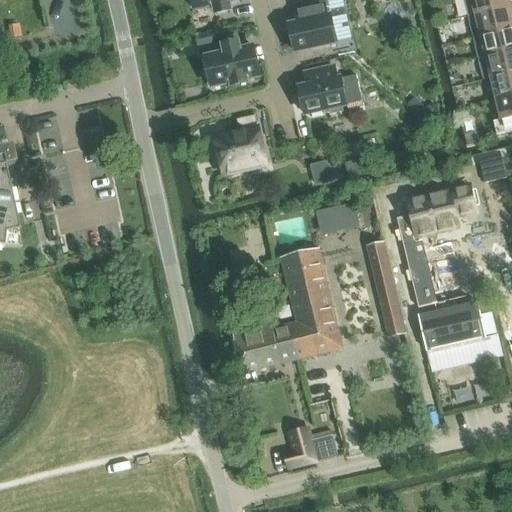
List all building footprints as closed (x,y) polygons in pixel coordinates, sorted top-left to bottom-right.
[(231,4),(244,1),(243,0),(193,0),(196,12),(215,8),(217,15),(232,12),(231,4)] [(511,0),(464,0),(469,18),(511,7),(511,0)] [(325,6),(296,12),(299,25),(290,27),(296,54),(337,45),(331,17),(327,18),(325,6)] [(511,9),(511,7),(469,18),(474,39),(482,37),(511,29),(511,9)] [(18,25),(8,27),(10,39),(20,37),(18,25)] [(511,29),(482,37),(487,58),(511,52),(511,29)] [(248,81),(261,79),(254,48),(241,51),(239,43),(224,47),(226,54),(206,59),(213,89),(232,85),(233,87),(248,84),(248,81)] [(511,52),(487,58),(479,60),(484,81),(492,79),(511,74),(511,52)] [(342,109),(347,107),(341,80),(337,81),(335,68),(306,75),(309,87),(300,89),(306,117),(330,111),(331,116),(343,113),(342,109)] [(511,96),(511,74),(492,79),(497,100),(511,96)] [(502,121),(495,123),(498,136),(511,132),(511,96),(497,100),(502,121)] [(414,99),(408,107),(417,115),(424,108),(414,99)] [(428,108),(425,113),(426,120),(431,123),(437,121),(441,116),(439,110),(434,107),(428,108)] [(423,122),(411,112),(404,121),(415,131),(423,122)] [(45,154),(65,149),(58,116),(37,121),(45,154)] [(243,133),(216,139),(225,178),(268,168),(259,129),(258,129),(257,123),(242,127),(243,133)] [(0,251),(2,251),(2,243),(17,240),(18,240),(11,213),(0,216),(0,215),(0,181),(4,180),(2,170),(13,168),(9,150),(0,151),(0,251)] [(503,160),(481,165),(486,185),(508,180),(503,160)] [(470,188),(406,203),(409,218),(415,217),(420,237),(460,228),(457,218),(476,213),(470,188)] [(319,210),(324,235),(364,227),(359,202),(319,210)] [(406,336),(385,245),(369,249),(390,340),(406,336)] [(320,251),(282,260),(298,325),(274,330),(272,324),(233,333),(243,374),(344,350),(320,251)] [(479,304),(420,317),(428,352),(487,339),(479,304)] [(486,314),(490,335),(498,333),(494,312),(486,314)] [(295,454),(285,456),(289,471),(318,464),(309,429),(290,434),(295,454)]
